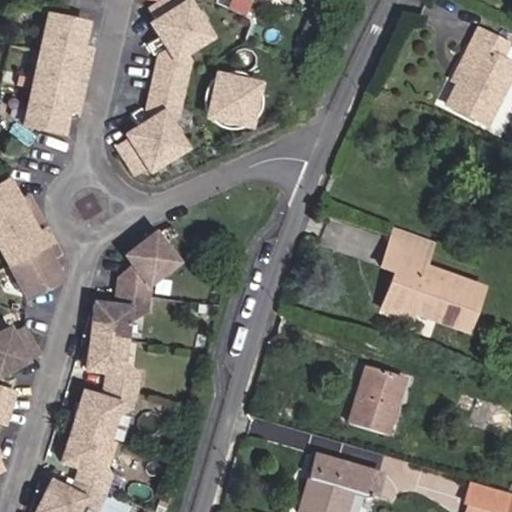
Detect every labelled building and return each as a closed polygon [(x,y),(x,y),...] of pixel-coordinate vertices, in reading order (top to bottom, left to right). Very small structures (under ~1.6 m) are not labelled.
[(205,38),(184,4),(180,7),(175,0),(163,0),(147,11),(154,23),(151,25),(167,51),(157,58),(154,71),(166,73),(183,77),(186,62),(171,59),(189,47),(205,38)] [(79,46),(84,25),(46,16),(38,53),(85,64),(89,48),(79,46)] [(484,125),(511,70),(511,63),(499,57),(505,45),(476,30),(469,46),(474,49),(456,83),(445,105),(484,125)] [(456,83),(474,49),(469,46),(451,81),(456,83)] [(186,62),(189,47),(171,59),(186,62)] [(82,79),(85,64),(38,53),(30,89),(77,99),(81,84),(71,82),(72,76),(82,79)] [(180,90),(183,77),(166,73),(163,86),(180,90)] [(245,126),(254,86),(214,77),(205,117),(245,126)] [(177,104),(180,90),(163,86),(151,83),(148,97),(177,104)] [(74,115),(77,99),(30,89),(21,125),(59,134),(64,113),(74,115)] [(173,119),(177,104),(148,97),(145,110),(151,120),(126,136),(128,140),(116,148),(132,174),(144,166),(146,169),(179,149),(162,120),(166,118),(173,119)] [(0,227),(32,210),(24,196),(15,201),(5,182),(0,184),(0,227)] [(0,253),(6,266),(49,242),(42,229),(33,234),(30,229),(39,224),(32,210),(0,227),(0,253)] [(466,336),(484,286),(425,265),(434,243),(393,229),(379,267),(393,272),(380,309),(411,320),(413,316),(466,336)] [(148,282),(172,263),(152,237),(126,257),(133,267),(137,272),(136,281),(117,279),(115,294),(146,298),(148,282)] [(24,298),(58,280),(48,261),(56,257),(49,242),(6,266),(24,298)] [(136,281),(137,272),(133,267),(117,279),(136,281)] [(204,301),(206,290),(190,287),(188,298),(204,301)] [(124,321),(126,309),(144,312),(146,298),(115,294),(114,307),(93,305),(88,337),(122,342),(124,321)] [(124,321),(144,312),(126,309),(124,321)] [(0,371),(35,354),(22,329),(9,336),(7,332),(0,335),(0,371)] [(120,362),(122,342),(88,337),(84,370),(106,373),(104,387),(133,393),(135,377),(118,375),(120,362)] [(135,377),(120,362),(118,375),(135,377)] [(383,435),(401,378),(364,367),(347,424),(383,435)] [(112,417),(116,404),(129,408),(133,393),(104,387),(100,399),(81,394),(70,428),(105,439),(112,417)] [(0,422),(2,424),(11,393),(0,390),(0,422)] [(112,417),(129,408),(116,404),(112,417)] [(180,418),(182,409),(170,405),(167,414),(180,418)] [(98,462),(105,439),(70,428),(60,462),(79,468),(74,482),(103,493),(107,477),(95,473),(98,462)] [(312,480),(318,458),(313,456),(307,479),(312,480)] [(372,497),(378,475),(318,458),(312,480),(307,479),(296,511),(344,511),(350,491),(372,497)] [(107,477),(98,462),(95,473),(107,477)] [(95,507),(103,493),(74,482),(68,494),(49,484),(35,511),(73,511),(79,500),(95,507)] [(495,511),(502,511),(507,497),(469,486),(464,503),(466,504),(489,510),(495,511)] [(511,511),(511,498),(507,497),(502,511),(511,511)]
